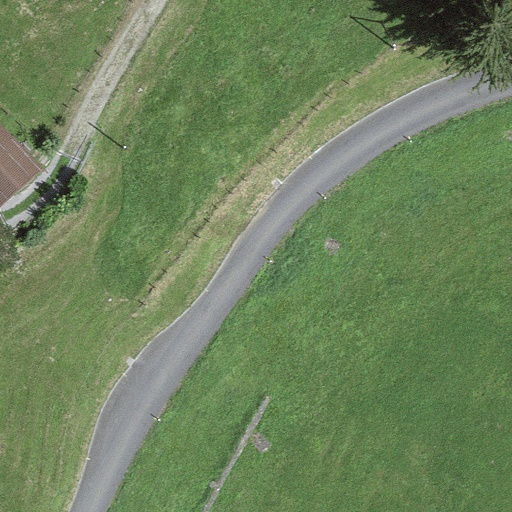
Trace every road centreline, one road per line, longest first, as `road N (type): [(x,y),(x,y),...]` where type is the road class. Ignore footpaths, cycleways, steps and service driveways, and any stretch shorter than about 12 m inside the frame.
road 1 (track): [(511,72),(401,117),(335,157),(269,218),(138,406),(83,511)]
road 2 (track): [(0,215),(45,179),(153,0)]
